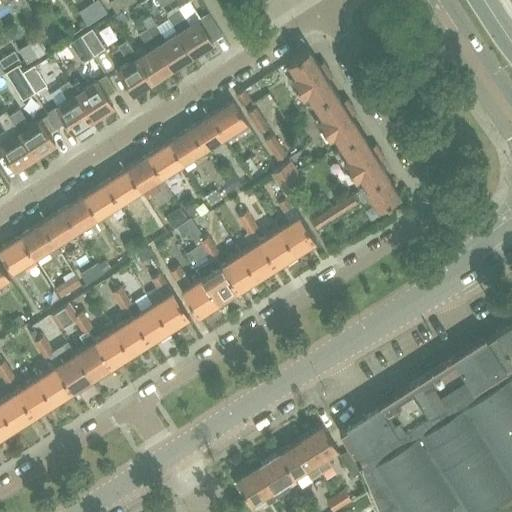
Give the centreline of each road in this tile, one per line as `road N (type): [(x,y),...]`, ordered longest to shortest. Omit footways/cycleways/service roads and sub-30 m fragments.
road 1 (residential): [(323,9),(432,181),(434,212),(134,408)]
road 2 (tertiary): [(167,454),(511,237)]
road 3 (residential): [(0,217),(323,9)]
road 4 (residential): [(134,408),(0,494)]
